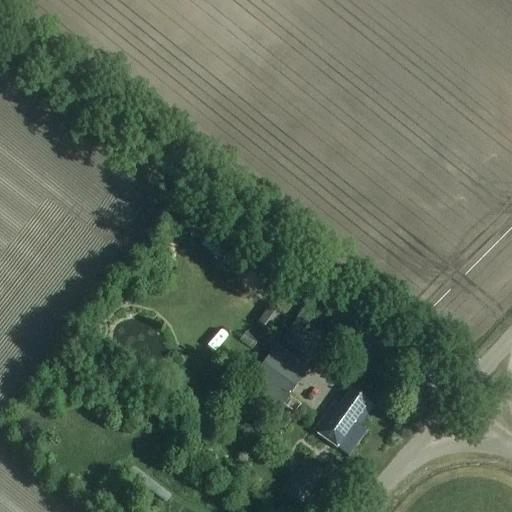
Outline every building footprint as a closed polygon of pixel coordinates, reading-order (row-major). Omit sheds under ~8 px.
[(270,305),(256,324),(269,333),(282,315),(270,305)] [(293,323),(282,339),(291,346),(303,330),(293,323)] [(276,346),(248,386),(281,410),(309,370),(276,346)] [(356,429),(371,409),(348,393),(337,409),(333,405),(311,434),(347,459),(364,435),(356,429)] [(306,463),(283,494),(300,506),(324,473),(306,463)]
